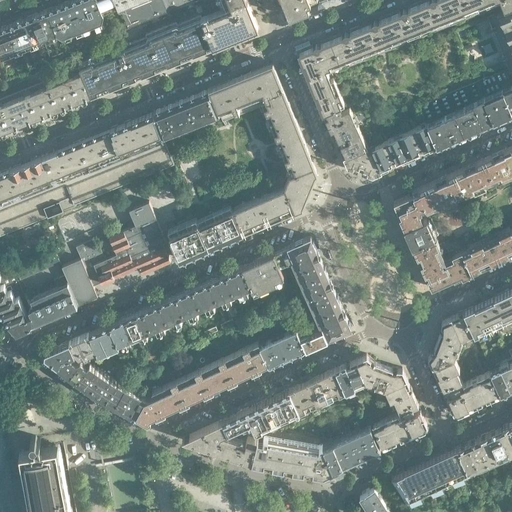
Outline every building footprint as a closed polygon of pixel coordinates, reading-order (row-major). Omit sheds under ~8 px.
[(82,26),(71,0),(67,0),(63,2),(72,24),(76,22),(78,28),(82,26)] [(87,18),(80,0),(71,0),(82,26),(85,25),(83,19),(87,18)] [(136,76),(213,45),(213,44),(219,42),(219,43),(258,27),(247,0),(241,0),(234,3),(237,9),(233,11),(232,8),(199,21),(198,19),(173,29),(171,23),(142,35),(143,39),(78,66),(90,95),(130,79),(129,78),(135,75),(136,76)] [(98,20),(89,0),(80,0),(87,18),(92,16),(94,21),(98,20)] [(103,11),(103,10),(98,0),(89,0),(98,20),(101,18),(99,13),(103,11)] [(118,4),(116,0),(98,0),(103,10),(118,4)] [(168,11),(163,0),(116,0),(118,4),(125,22),(128,28),(168,11)] [(195,0),(163,0),(168,11),(195,0)] [(241,0),(217,0),(221,8),(234,3),(241,0)] [(279,0),(281,4),(285,14),(288,13),(289,16),(290,16),(308,8),(308,9),(309,8),(307,3),(311,1),(310,1),(312,0),(279,0)] [(427,26),(490,0),(500,0),(504,8),(511,4),(511,0),(429,0),(419,4),(427,26)] [(72,24),(63,2),(58,4),(56,5),(55,5),(66,32),(70,31),(68,26),(72,24)] [(427,26),(419,4),(407,9),(406,9),(406,8),(405,8),(404,8),(403,8),(402,8),(402,9),(402,10),(401,10),(402,11),(390,16),(398,37),(427,26)] [(511,4),(504,8),(487,15),(492,28),(495,26),(496,30),(493,31),(503,55),(506,54),(508,58),(505,59),(510,71),(511,70),(511,4)] [(66,32),(55,5),(54,5),(53,6),(52,6),(47,8),(56,30),(60,29),(62,34),(66,32)] [(56,30),(47,8),(42,10),(41,11),(40,11),(51,38),(55,37),(52,32),(56,30)] [(51,38),(40,11),(39,11),(38,12),(37,12),(32,14),(41,36),(45,35),(47,40),(51,38)] [(41,36),(32,14),(27,16),(25,17),(24,17),(35,45),(39,43),(37,38),(41,36)] [(398,37),(390,16),(378,21),(377,20),(376,20),(376,19),(375,19),(374,19),(374,20),(373,20),(373,21),(372,21),(372,22),(373,23),(361,28),(369,49),(398,37)] [(35,45),(24,17),(22,18),(16,20),(25,43),(29,41),(31,46),(35,45)] [(25,43),(16,20),(16,21),(12,23),(12,22),(11,22),(9,23),(20,51),(23,49),(21,44),(25,43)] [(20,51),(9,23),(8,23),(8,24),(6,24),(1,26),(10,49),(14,47),(16,52),(20,51)] [(20,75),(10,49),(1,26),(0,26),(0,27),(0,26),(0,56),(4,68),(7,80),(20,75)] [(326,66),(369,49),(361,28),(349,33),(349,32),(348,32),(348,31),(347,31),(346,31),(345,31),(344,32),(344,33),(343,33),(343,34),(344,35),(319,44),(318,43),(317,43),(316,43),(315,43),(315,44),(314,44),(314,45),(314,46),(300,52),(304,62),(306,61),(310,72),(308,73),(312,83),(330,75),(326,66)] [(468,51),(465,43),(463,39),(459,41),(463,53),(468,51)] [(260,97),(283,88),(272,62),(208,88),(218,111),(222,120),(263,104),(260,97)] [(0,130),(36,116),(90,95),(78,66),(65,71),(64,67),(42,76),(44,80),(0,97),(0,130)] [(511,85),(504,68),(494,72),(502,88),(511,111),(511,85)] [(511,112),(511,111),(502,88),(494,72),(485,76),(492,92),(503,116),(511,112)] [(344,102),(339,89),(334,75),(330,77),(330,75),(312,83),(316,93),(318,92),(322,102),(320,102),(323,111),(330,127),(354,116),(349,105),(342,109),(339,104),(344,102)] [(503,116),(492,92),(485,76),(476,80),(483,96),(494,121),(503,116)] [(494,121),(483,96),(476,80),(465,85),(483,125),(494,121)] [(483,125),(465,85),(447,93),(454,109),(465,133),(483,125)] [(218,111),(208,88),(186,97),(196,120),(218,111)] [(293,112),(283,88),(260,97),(263,104),(270,121),(293,112)] [(465,133),(454,109),(447,93),(438,97),(455,138),(465,133)] [(196,120),(186,97),(175,101),(185,124),(196,120)] [(455,138),(438,97),(428,101),(446,142),(455,138)] [(185,124),(175,101),(164,105),(174,129),(185,124)] [(446,142),(428,101),(419,106),(426,122),(437,146),(446,142)] [(174,129),(164,105),(153,110),(163,133),(174,129)] [(0,171),(0,234),(76,204),(75,202),(174,163),(173,160),(153,110),(110,127),(94,133),(90,135),(58,148),(42,155),(20,163),(0,171)] [(303,136),(293,112),(270,121),(276,136),(273,137),(277,147),(303,136)] [(368,146),(361,132),(354,116),(330,127),(343,157),(368,146)] [(437,146),(426,122),(398,134),(408,158),(437,146)] [(408,158),(398,134),(370,147),(380,171),(408,158)] [(312,160),(303,136),(277,147),(278,149),(281,148),(286,162),(283,163),(286,171),(312,160)] [(511,173),(511,145),(484,157),(495,182),(511,173)] [(380,171),(370,147),(368,147),(368,146),(343,157),(347,165),(372,175),(380,171)] [(495,182),(484,157),(456,170),(455,170),(466,194),(495,182)] [(302,204),(315,172),(317,171),(312,160),(286,171),(287,172),(283,181),(295,209),(303,206),(302,204)] [(446,203),(466,194),(455,170),(455,171),(417,187),(418,189),(393,200),(404,224),(406,227),(423,219),(422,219),(421,216),(422,216),(419,210),(426,207),(427,209),(445,201),(446,203)] [(295,209),(283,181),(282,184),(283,186),(259,196),(269,220),(295,209)] [(189,200),(187,195),(179,198),(181,203),(189,200)] [(269,220),(259,196),(233,207),(233,208),(234,208),(244,231),(257,225),(269,220)] [(94,285),(121,272),(139,265),(142,272),(171,259),(163,242),(167,240),(149,200),(129,208),(135,223),(109,235),(117,252),(105,257),(98,242),(95,244),(92,238),(76,245),(81,257),(62,265),(68,280),(67,280),(78,303),(98,294),(94,285)] [(242,232),(234,212),(229,214),(227,209),(223,210),(234,235),(242,232)] [(234,235),(223,210),(219,212),(222,217),(217,219),(226,239),(234,235)] [(226,239),(217,219),(213,221),(210,216),(206,218),(217,242),(217,243),(226,239)] [(439,234),(430,216),(427,217),(422,219),(423,219),(406,227),(405,227),(413,245),(435,236),(439,234)] [(217,242),(206,218),(202,219),(205,225),(200,227),(209,246),(217,242)] [(209,246),(200,227),(199,224),(190,228),(199,250),(209,246)] [(472,272),(511,253),(511,226),(510,228),(509,226),(469,244),(470,246),(462,250),(472,272)] [(199,250),(190,228),(181,232),(190,254),(199,250)] [(190,254),(181,232),(172,236),(180,256),(181,258),(190,254)] [(336,292),(332,284),(326,269),(326,268),(325,264),(323,264),(314,243),(315,241),(313,238),(312,237),(311,235),(310,235),(287,245),(293,258),(286,261),(301,294),(315,327),(322,324),(328,337),(351,327),(338,298),(339,297),(337,293),(336,292)] [(472,272),(462,250),(454,254),(452,249),(446,251),(449,257),(445,259),(440,249),(446,247),(444,241),(439,243),(435,236),(413,245),(432,287),(461,274),(462,276),(472,272)] [(278,265),(286,261),(293,258),(287,245),(274,251),(262,256),(253,260),(242,265),(250,283),(252,287),(257,285),(259,288),(277,280),(275,277),(282,274),(278,265)] [(60,261),(54,247),(47,250),(53,264),(60,261)] [(53,264),(47,250),(40,253),(46,267),(53,264)] [(46,267),(40,253),(33,256),(39,270),(46,267)] [(39,270),(33,256),(26,259),(32,273),(39,270)] [(32,273),(26,259),(19,262),(25,277),(32,273)] [(25,277),(19,262),(12,265),(18,280),(25,277)] [(250,283),(242,265),(234,268),(244,293),(248,291),(245,285),(250,283)] [(244,293),(234,268),(225,272),(233,291),(238,289),(240,294),(244,293)] [(233,291),(225,272),(217,276),(227,300),(231,298),(229,292),(233,291)] [(227,300),(217,276),(209,279),(217,298),(221,296),(224,301),(227,300)] [(217,298),(209,279),(200,283),(211,307),(215,305),(212,300),(217,298)] [(78,303),(67,280),(58,284),(68,307),(78,303)] [(211,307),(200,283),(192,286),(200,305),(205,303),(207,309),(211,307)] [(68,307),(58,284),(31,296),(33,301),(31,301),(29,306),(32,312),(36,321),(68,307)] [(200,305),(192,286),(184,290),(194,314),(198,312),(196,307),(200,305)] [(484,353),(511,340),(511,286),(475,303),(473,304),(465,308),(463,309),(473,330),(484,353)] [(0,298),(13,293),(11,289),(7,291),(6,287),(0,289),(0,298)] [(194,314),(184,290),(176,293),(184,312),(188,310),(191,316),(194,314)] [(0,307),(21,299),(19,295),(15,297),(13,293),(0,298),(0,307)] [(184,312),(176,293),(167,297),(178,321),(182,320),(179,314),(184,312)] [(178,321),(167,297),(159,301),(167,319),(172,317),(174,323),(178,321)] [(0,311),(4,315),(24,307),(21,299),(0,307),(0,311)] [(167,319),(159,301),(151,304),(161,328),(165,327),(163,321),(167,319)] [(161,328),(151,304),(143,308),(151,326),(155,325),(157,330),(161,328)] [(10,322),(27,314),(24,307),(4,315),(10,322)] [(151,326),(143,308),(134,311),(144,334),(148,332),(146,328),(151,326)] [(473,330),(463,309),(455,312),(455,313),(442,319),(441,328),(437,338),(457,345),(460,336),(473,330)] [(144,334),(134,311),(126,315),(134,334),(139,332),(140,335),(144,334)] [(36,321),(32,312),(27,314),(10,322),(17,329),(36,321)] [(134,334),(126,315),(118,319),(127,341),(131,339),(129,336),(134,334)] [(127,341),(118,319),(109,322),(117,341),(122,339),(124,343),(127,341)] [(117,341),(109,322),(99,327),(108,347),(118,343),(117,341)] [(322,324),(315,327),(299,334),(306,347),(317,342),(326,338),(328,337),(322,324)] [(108,347),(99,327),(89,331),(98,352),(108,347)] [(306,347),(299,334),(296,327),(287,331),(296,351),(306,347)] [(98,352),(89,331),(68,340),(69,340),(74,352),(76,351),(82,356),(85,355),(86,357),(98,352)] [(296,351),(287,331),(278,335),(287,355),(296,351)] [(287,355),(278,335),(269,339),(279,359),(287,355)] [(454,354),(457,345),(437,338),(434,347),(428,355),(438,376),(456,368),(459,366),(454,354)] [(279,359),(269,339),(260,343),(260,344),(268,361),(269,364),(279,359)] [(74,352),(69,340),(45,350),(44,354),(57,364),(62,357),(69,354),(74,352)] [(268,361),(260,344),(260,343),(259,340),(234,351),(244,372),(251,369),(252,372),(262,367),(261,364),(268,361)] [(511,346),(508,348),(511,356),(498,362),(500,366),(510,388),(511,387),(511,346)] [(244,372),(234,351),(210,362),(220,383),(227,380),(228,383),(238,378),(237,375),(244,372)] [(376,382),(382,364),(383,362),(374,358),(366,353),(345,362),(355,384),(367,378),(376,382)] [(69,373),(78,361),(69,354),(62,357),(57,364),(69,373)] [(77,379),(88,364),(83,360),(84,359),(81,357),(78,361),(69,373),(77,379)] [(84,383),(96,366),(89,361),(88,364),(77,379),(84,383)] [(220,383),(210,362),(186,373),(196,394),(203,391),(204,394),(214,389),(213,387),(220,383)] [(355,384),(345,362),(336,366),(345,388),(355,384)] [(412,388),(406,376),(402,367),(393,366),(383,362),(382,364),(376,382),(385,385),(390,398),(393,396),(412,388)] [(91,388),(104,371),(96,366),(84,383),(91,388)] [(345,388),(336,366),(289,388),(299,409),(345,388)] [(500,366),(491,370),(500,393),(510,388),(500,366)] [(470,407),(459,384),(463,382),(456,368),(438,376),(445,391),(447,390),(449,394),(447,395),(453,410),(458,412),(470,407)] [(500,393),(490,371),(489,370),(463,382),(459,384),(470,407),(500,393)] [(98,393),(111,375),(104,371),(91,388),(98,393)] [(196,394),(186,373),(162,385),(172,406),(179,402),(180,405),(190,401),(189,398),(196,394)] [(106,398),(119,379),(111,375),(98,393),(105,398),(106,398)] [(115,403),(125,383),(119,379),(106,398),(115,403)] [(123,407),(133,388),(125,383),(115,403),(123,407)] [(172,406),(162,385),(152,389),(154,394),(148,397),(141,393),(131,411),(147,420),(151,419),(150,416),(155,413),(156,416),(166,412),(165,409),(172,406)] [(131,412),(131,411),(141,393),(133,388),(123,407),(131,412)] [(299,409),(289,388),(279,392),(261,400),(261,401),(252,405),(243,409),(223,418),(228,430),(257,417),(261,427),(296,412),(297,413),(298,413),(299,413),(300,412),(299,409)] [(427,422),(420,407),(418,408),(416,405),(419,404),(412,388),(393,396),(400,411),(402,410),(412,432),(425,427),(427,422)] [(27,403),(24,399),(19,403),(22,407),(27,403)] [(412,432),(402,410),(400,411),(373,423),(383,446),(412,432)] [(260,440),(257,439),(252,461),(254,461),(259,462),(292,468),(314,471),(324,473),(334,468),(323,445),(322,443),(321,444),(321,443),(321,444),(309,413),(261,436),(260,440)] [(246,442),(221,433),(228,430),(223,418),(182,437),(220,450),(221,447),(225,448),(224,451),(252,461),(257,439),(248,435),(246,442)] [(511,430),(508,422),(498,427),(510,452),(511,451),(511,430)] [(380,446),(370,424),(361,428),(371,452),(381,447),(380,446)] [(510,452),(498,427),(488,431),(498,454),(504,451),(506,454),(510,452)] [(371,452),(361,428),(351,432),(362,456),(371,452)] [(498,454),(488,431),(478,436),(489,461),(493,460),(492,457),(498,454)] [(362,456),(351,432),(342,437),(352,460),(362,456)] [(69,511),(57,442),(42,445),(40,437),(38,437),(37,436),(37,435),(36,435),(35,435),(34,435),(33,435),(32,435),(31,436),(31,437),(30,438),(30,439),(31,440),(32,441),(33,442),(34,442),(35,442),(35,446),(20,449),(31,511),(69,511)] [(489,461),(478,436),(468,441),(478,463),(484,460),(485,463),(489,461)] [(352,460),(342,437),(333,441),(343,464),(352,460)] [(343,464),(333,441),(323,445),(334,468),(343,464)] [(478,463),(468,441),(460,444),(457,445),(467,467),(473,464),(474,466),(479,465),(478,463)] [(467,467),(457,445),(435,455),(449,486),(466,479),(463,473),(469,471),(467,467)] [(449,486),(435,455),(413,465),(427,496),(449,486)] [(427,496),(413,465),(391,475),(392,476),(393,477),(406,499),(409,498),(413,503),(427,496)] [(383,501),(374,486),(360,495),(369,510),(383,501)] [(390,511),(383,501),(369,510),(370,511),(390,511)]
